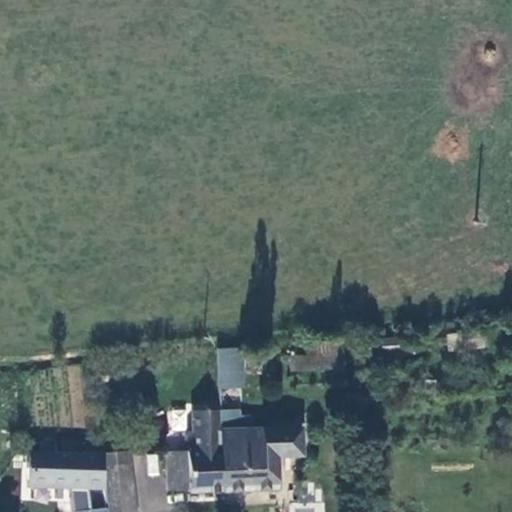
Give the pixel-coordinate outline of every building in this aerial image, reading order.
[(404,334),(373,338),(374,352),(405,348),(404,334)] [(242,348),(224,349),(225,375),(243,374),(242,348)] [(345,352),(294,355),(295,370),(346,366),(345,352)] [(266,355),(249,356),(250,370),(266,369),(266,355)] [(170,489),(221,489),(222,433),(222,413),(205,413),(195,413),(195,433),(195,450),(187,450),(167,451),(170,489)] [(302,432),(222,433),(221,489),(279,491),(278,459),(303,458),(302,432)] [(195,433),(187,433),(187,450),(195,450),(195,433)] [(21,477),(103,484),(103,482),(101,463),(100,455),(23,448),(21,477)] [(130,460),(101,463),(103,482),(132,479),(130,460)] [(134,511),(132,479),(103,482),(103,484),(106,511),(134,511)]
